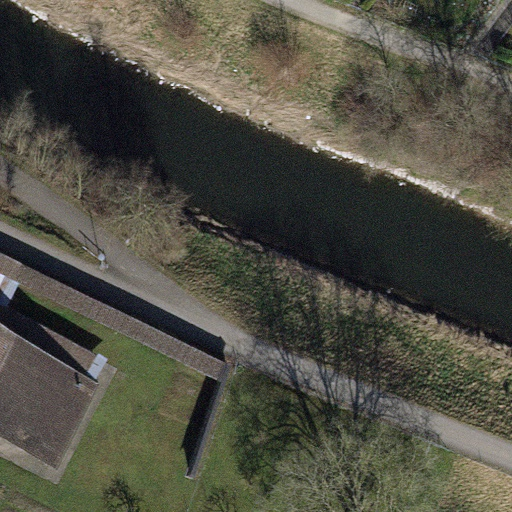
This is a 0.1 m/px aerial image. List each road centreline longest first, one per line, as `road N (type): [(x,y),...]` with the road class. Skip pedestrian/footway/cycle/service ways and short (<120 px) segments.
road 1 (track): [(511,462),(202,326)]
road 2 (track): [(289,0),(511,90)]
road 3 (track): [(202,326),(0,238)]
